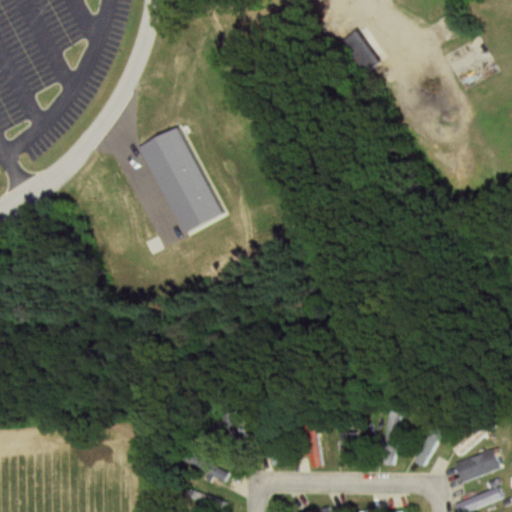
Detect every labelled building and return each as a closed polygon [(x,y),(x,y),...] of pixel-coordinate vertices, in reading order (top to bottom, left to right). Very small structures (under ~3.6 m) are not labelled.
[(350,39),(358,58),(374,51),(367,33),(350,39)] [(355,467),(355,419),(342,419),(342,467),(355,467)] [(496,429),(490,422),(458,448),(463,455),(496,429)] [(415,461),(424,467),(445,436),(436,430),(415,461)] [(458,465),(465,484),(505,469),(497,450),(458,465)] [(234,470),(196,456),(192,467),(229,481),(234,470)] [(474,511),(507,497),(502,487),(457,508),(459,511),(474,511)] [(386,508),(403,507),(403,496),(385,497),(386,508)]
